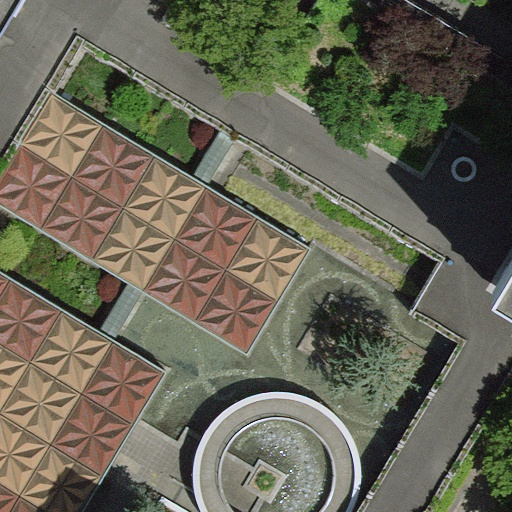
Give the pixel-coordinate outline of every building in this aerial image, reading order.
[(0,0),(0,25),(14,0),(0,0)] [(56,92),(0,182),(0,203),(130,283),(145,292),(253,358),(314,246),(210,184),(193,174),(56,92)] [(193,174),(210,184),(238,136),(221,126),(193,174)] [(511,157),(464,240),(451,263),(421,304),(413,315),(468,346),(366,511),(428,511),(511,374),(511,300),(495,291),(511,263),(511,157)] [(511,263),(495,291),(511,300),(511,263)] [(0,268),(0,511),(86,511),(108,477),(79,460),(111,411),(139,426),(171,373),(116,339),(102,331),(0,268)] [(102,331),(116,339),(145,292),(130,283),(102,331)]
